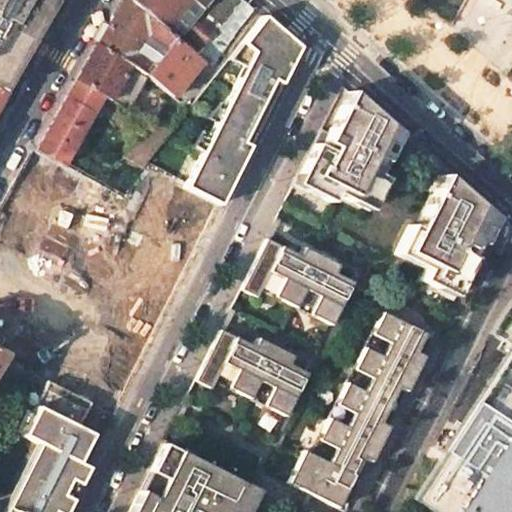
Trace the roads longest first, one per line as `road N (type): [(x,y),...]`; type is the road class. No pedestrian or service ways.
road 1 (unclassified): [(326,31),(85,511)]
road 2 (unclassified): [(511,249),(381,511)]
road 3 (residential): [(326,31),(511,192)]
road 4 (residential): [(0,155),(87,0)]
